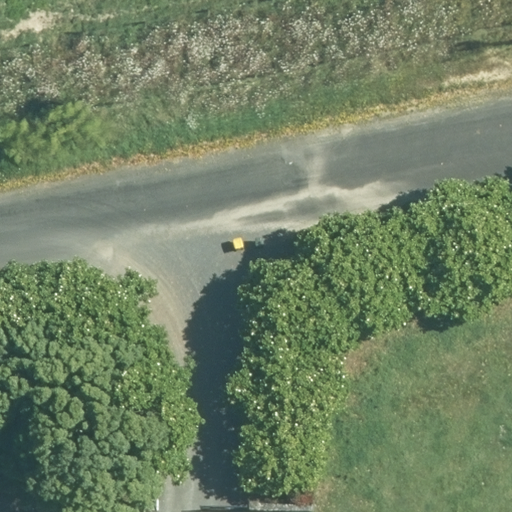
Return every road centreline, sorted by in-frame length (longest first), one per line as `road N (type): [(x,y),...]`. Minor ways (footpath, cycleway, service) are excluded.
road 1 (unclassified): [(0,236),(511,138)]
road 2 (unknown): [(169,204),(187,332),(185,511)]
